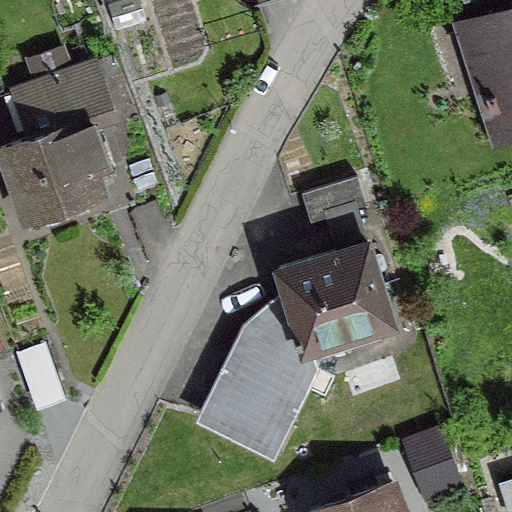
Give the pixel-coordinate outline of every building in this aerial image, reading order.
[(511,10),(468,25),(490,93),(482,95),(495,135),(511,129),(511,10)] [(29,136),(0,146),(0,157),(22,220),(99,192),(87,162),(100,157),(87,123),(107,116),(87,61),(12,88),(29,136)] [(361,204),(352,176),(298,193),(306,221),(326,215),(352,207),(361,204)] [(304,347),(388,321),(352,207),(326,215),(336,248),(274,268),(283,295),(245,327),(202,416),(265,447),(308,361),(304,347)] [(431,427),(402,438),(424,496),(453,485),(431,427)] [(398,511),(388,484),(310,511),(398,511)]
